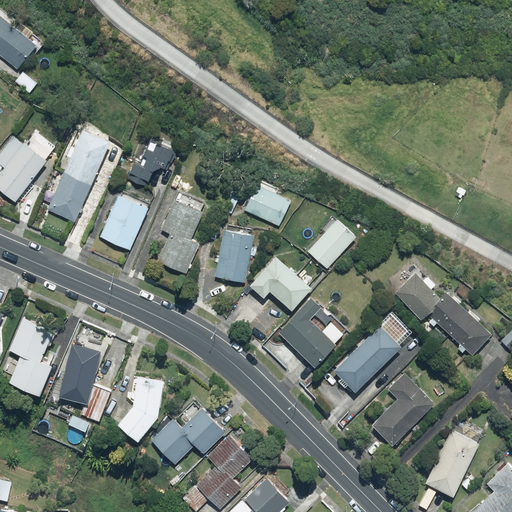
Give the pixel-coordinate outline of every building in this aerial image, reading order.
[(0,51),(21,67),(40,41),(31,35),(36,29),(22,18),(17,24),(7,16),(11,10),(0,2),(0,51)] [(40,81),(26,69),(17,80),(32,92),(40,81)] [(78,220),(115,137),(87,125),(50,207),(78,220)] [(0,160),(7,166),(0,175),(0,185),(18,199),(51,157),(17,131),(0,154),(0,160)] [(169,166),(177,145),(150,135),(145,151),(149,152),(145,162),(137,159),(133,170),(154,177),(160,163),(169,166)] [(281,224),(294,197),(259,180),(246,207),(281,224)] [(468,187),(459,183),(457,187),(458,188),(457,191),(463,194),(464,191),(466,192),(468,187)] [(233,211),(242,193),(234,188),(224,207),(233,211)] [(133,247),(152,204),(122,190),(103,234),(133,247)] [(194,236),(207,209),(178,195),(164,226),(173,231),(160,258),(189,271),(203,240),(194,236)] [(340,216),(311,248),(330,266),(360,234),(340,216)] [(248,280),(258,232),(227,226),(218,274),(248,280)] [(280,252),(253,282),(268,294),(274,288),(296,307),(316,285),(280,252)] [(418,270),(397,290),(423,318),(430,312),(434,316),(431,319),(436,324),(439,320),(476,352),(496,331),(449,289),(443,296),(434,287),(438,282),(430,274),(426,278),(418,270)] [(313,295),(281,329),(319,364),(339,342),(313,318),(324,305),(313,295)] [(57,328),(25,315),(12,348),(24,353),(14,379),(45,391),(56,363),(44,358),(57,328)] [(383,321),(337,366),(359,388),(405,343),(383,321)] [(104,348),(74,341),(62,393),(91,400),(98,371),(102,372),(110,351),(104,351),(104,348)] [(438,401),(407,370),(391,386),(400,396),(375,421),(396,442),(438,401)] [(136,402),(122,421),(142,438),(162,413),(167,377),(141,373),(136,402)] [(186,425),(177,416),(155,438),(178,459),(196,440),(208,452),(230,430),(205,405),(186,425)] [(457,493),(482,441),(454,428),(429,480),(457,493)] [(256,456),(232,432),(210,454),(219,463),(199,483),(223,506),(245,485),(236,476),(256,456)] [(497,489),(473,511),(511,511),(511,462),(510,461),(490,481),(497,489)] [(14,478),(0,475),(0,496),(10,499),(14,478)] [(256,506),(249,511),(279,511),(293,499),(270,475),(247,496),(256,506)] [(196,482),(182,494),(197,510),(211,498),(196,482)]
